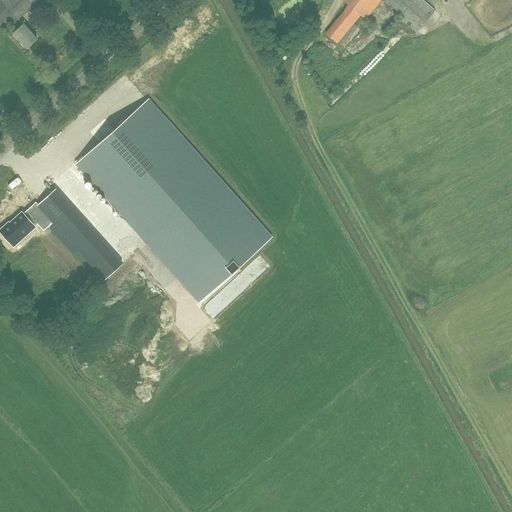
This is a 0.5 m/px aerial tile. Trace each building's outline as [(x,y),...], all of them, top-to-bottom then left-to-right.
[(0,0),(0,27),(8,21),(16,30),(13,34),(26,48),(37,39),(23,24),(23,25),(17,19),(38,0),(0,0)] [(326,34),(337,42),(360,14),(366,19),(381,0),(364,0),(356,10),(350,5),(326,34)] [(383,0),(419,29),(435,11),(421,0),(383,0)] [(76,163),(200,302),(271,239),(147,99),(76,163)] [(52,223),(77,250),(104,280),(122,263),(69,204),(56,189),(38,205),(37,205),(38,207),(27,218),(23,213),(22,212),(9,223),(3,229),(8,235),(11,233),(18,242),(34,228),(34,227),(37,224),(43,231),(48,227),(52,223)]
